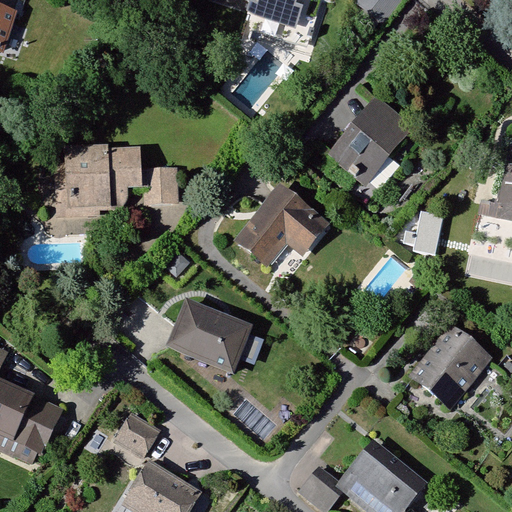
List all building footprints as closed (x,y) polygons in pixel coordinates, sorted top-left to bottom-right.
[(296,34),(304,0),(227,0),(255,7),(251,22),(296,34)] [(401,2),(398,0),(363,0),(354,13),(379,31),(401,2)] [(0,64),(2,65),(16,23),(0,17),(0,64)] [(373,109),(326,168),(365,199),(412,141),(373,109)] [(137,152),(60,157),(64,219),(126,215),(125,200),(140,199),(137,152)] [(511,156),(506,156),(494,226),(511,229),(511,156)] [(232,250),(265,277),(284,254),(301,268),(328,236),(279,195),(232,250)] [(168,348),(237,374),(255,326),(186,300),(168,348)] [(406,388),(445,419),(488,366),(449,335),(406,388)] [(0,373),(13,346),(0,340),(0,373)] [(0,435),(42,455),(63,410),(0,380),(0,435)] [(116,441),(149,457),(164,426),(132,410),(116,441)] [(409,511),(424,495),(371,451),(333,497),(351,511),(409,511)] [(195,511),(201,504),(146,469),(119,511),(195,511)]
